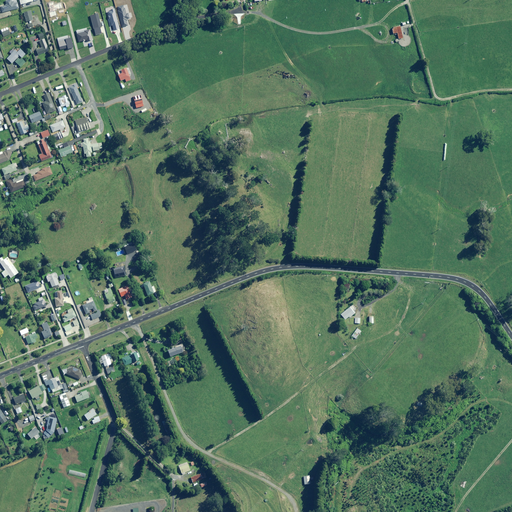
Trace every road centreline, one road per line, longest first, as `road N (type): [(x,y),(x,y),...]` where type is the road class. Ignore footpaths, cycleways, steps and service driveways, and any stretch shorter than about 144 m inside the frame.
road 1 (tertiary): [(82,343),(249,275),(298,266),(464,281),(511,336)]
road 2 (residential): [(0,93),(195,15),(238,9)]
road 3 (residential): [(82,343),(114,420),(90,511)]
